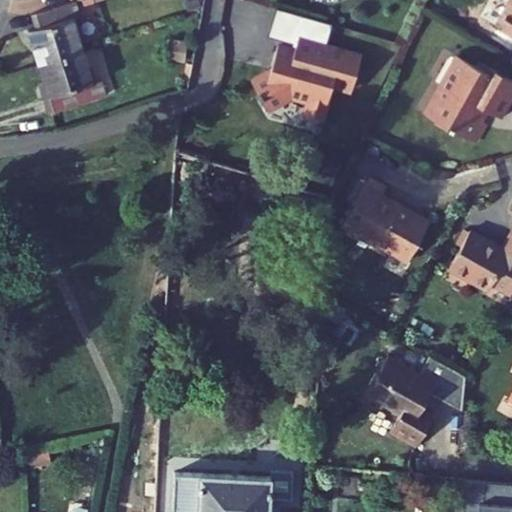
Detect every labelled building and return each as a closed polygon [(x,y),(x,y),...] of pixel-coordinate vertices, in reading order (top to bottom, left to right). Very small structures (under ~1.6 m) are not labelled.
[(37,27),(30,29),(40,61),(83,48),(73,17),(81,15),(76,0),(73,0),(33,13),(37,27)] [(511,0),(497,24),(511,32),(511,0)] [(332,22),(302,14),(294,42),(296,43),(294,49),(277,44),(274,57),(277,58),(274,68),(252,80),(266,106),(286,96),(287,92),(306,97),(302,112),(324,119),(330,96),(328,95),(332,82),(351,88),(361,55),(325,45),(332,22)] [(93,81),(83,48),(40,61),(50,95),(45,97),(49,111),(54,109),(106,93),(101,78),(93,81)] [(476,65),(458,54),(425,113),(475,141),(485,123),(480,120),(479,116),(483,107),(500,116),(511,94),(511,78),(478,60),(476,65)] [(192,62),(186,61),(182,81),(188,82),(192,62)] [(207,152),(209,135),(178,131),(176,148),(207,152)] [(387,185),(370,175),(343,224),(408,260),(430,221),(410,210),(408,215),(401,211),(404,207),(382,194),(387,185)] [(511,231),(503,247),(470,229),(449,266),(490,289),(493,283),(511,293),(511,292),(511,231)] [(420,374),(388,355),(366,394),(398,414),(389,429),(417,444),(432,416),(419,409),(428,394),(461,411),(464,377),(429,357),(420,374)] [(292,496),(293,470),(273,469),(273,475),(174,470),(171,511),(270,511),(272,495),(292,496)] [(489,480),(466,478),(462,511),(511,511),(511,501),(487,499),(489,480)] [(511,482),(489,480),(487,499),(511,501),(511,482)]
